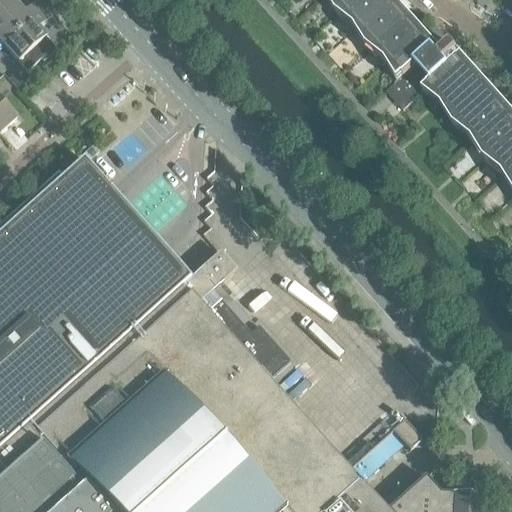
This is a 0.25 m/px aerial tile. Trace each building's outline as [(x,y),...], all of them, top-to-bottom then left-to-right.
[(0,0),(0,21),(17,6),(11,0),(0,0)] [(511,116),(493,95),(494,93),(453,48),(444,56),(393,0),(333,0),(405,80),(388,95),(404,113),(430,89),(511,181),(511,116)] [(0,21),(0,42),(4,47),(43,12),(36,4),(24,15),(17,6),(0,21)] [(57,51),(39,30),(51,20),(43,12),(4,47),(19,64),(28,74),(41,61),(44,64),(56,54),(55,53),(57,51)] [(0,102),(0,136),(0,137),(17,122),(0,102)] [(0,511),(476,511),(477,499),(442,498),(426,478),(388,511),(385,511),(362,486),(405,447),(410,453),(422,442),(395,412),(339,462),(291,409),(273,389),(297,366),(257,322),(252,326),(217,287),(234,273),(219,256),(212,262),(191,281),(83,162),(73,171),(62,181),(58,177),(0,229),(0,511)]
